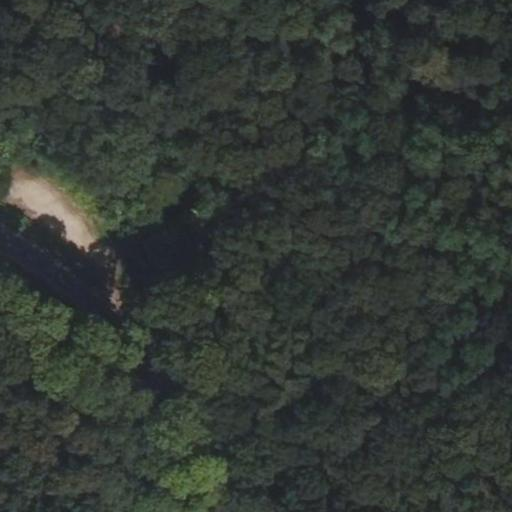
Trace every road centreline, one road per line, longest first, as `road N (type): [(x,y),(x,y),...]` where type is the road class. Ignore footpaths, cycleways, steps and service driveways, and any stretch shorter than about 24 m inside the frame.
road 1 (tertiary): [(0,234),(42,255),(91,298),(131,352),(218,511)]
road 2 (track): [(91,298),(192,199)]
